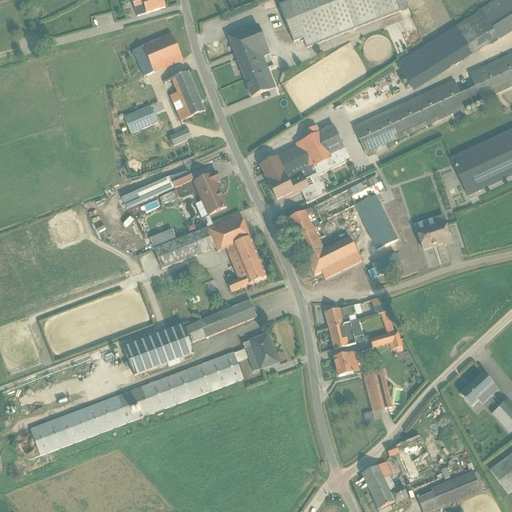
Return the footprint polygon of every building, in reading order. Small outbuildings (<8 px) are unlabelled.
[(137,17),(164,8),(161,0),(133,0),(132,1),(137,17)] [(405,0),(294,0),(278,6),(293,44),(303,40),(307,50),(409,9),(405,0)] [(395,65),(414,93),(511,32),(511,0),(495,0),(479,10),(481,12),(395,65)] [(228,39),(252,98),(268,91),(269,94),(276,91),(263,58),(269,56),(258,27),(228,39)] [(132,51),(142,78),(183,61),(171,35),(132,51)] [(353,128),(365,156),(367,155),(368,158),(374,156),(373,153),(511,88),(511,54),(468,75),(475,88),(460,96),(454,82),(353,128)] [(163,83),(172,103),(196,92),(188,73),(163,83)] [(180,122),(205,112),(196,92),(172,103),(180,122)] [(123,118),(131,135),(158,124),(150,107),(123,118)] [(459,127),(464,124),(460,116),(455,119),(459,127)] [(447,135),(457,130),(452,119),(442,124),(447,135)] [(276,201),(283,197),(285,201),(301,193),(307,204),(316,200),(327,195),(318,177),(350,161),(333,126),(319,133),(316,127),(304,133),(306,140),(295,146),(296,149),(260,166),(276,201)] [(511,129),(448,157),(465,196),(511,175),(511,129)] [(170,138),(173,148),(192,140),(188,131),(170,138)] [(122,199),(126,210),(193,181),(190,173),(187,174),(186,172),(169,178),(122,199)] [(195,205),(202,220),(226,208),(215,184),(220,182),(216,173),(192,184),(201,203),(195,205)] [(324,281),(361,263),(349,238),(324,250),(320,240),(325,238),(316,220),(319,219),(321,224),(346,211),(375,196),(383,192),(376,176),(318,204),(316,200),(307,204),(305,205),(308,210),(286,221),(314,277),(321,274),(324,281)] [(109,188),(123,181),(121,178),(108,185),(109,188)] [(114,190),(129,183),(128,180),(113,187),(114,190)] [(163,207),(179,199),(176,191),(159,199),(163,207)] [(375,196),(381,206),(389,202),(383,192),(375,196)] [(381,206),(375,196),(346,211),(348,214),(356,210),(376,252),(398,241),(381,206)] [(147,212),(160,206),(157,200),(144,206),(147,212)] [(230,294),(267,279),(240,214),(207,228),(207,229),(154,250),(162,270),(215,248),(217,254),(225,251),(237,280),(226,284),(230,294)] [(444,246),(452,244),(443,217),(415,227),(423,252),(443,245),(444,246)] [(189,233),(195,230),(193,223),(187,226),(189,233)] [(176,241),(172,231),(149,240),(154,250),(176,241)] [(394,255),(371,267),(379,283),(402,271),(394,255)] [(183,326),(123,348),(133,378),(194,355),(190,345),(205,339),(206,340),(256,318),(250,301),(199,322),(199,323),(185,329),(183,326)] [(380,315),(387,313),(384,305),(373,308),(374,312),(368,313),(369,317),(375,316),(375,317),(380,315)] [(325,314),(329,330),(356,322),(355,317),(356,317),(353,307),(325,314)] [(370,340),(372,350),(389,345),(400,343),(398,333),(394,334),(393,330),(396,330),(392,320),(390,321),(387,313),(380,315),(387,336),(370,340)] [(354,339),(362,337),(358,322),(356,322),(329,330),(334,351),(355,346),(354,339)] [(252,373),(278,364),(267,336),(242,346),(244,350),(233,354),(237,365),(248,361),(252,373)] [(403,352),(400,343),(389,345),(391,351),(396,349),(397,353),(403,352)] [(338,378),(360,372),(359,370),(365,369),(361,352),(333,359),(338,378)] [(233,353),(30,430),(40,458),(243,380),(237,365),(233,354),(233,353)] [(382,369),(363,374),(373,413),(392,407),(382,369)] [(499,392),(482,374),(460,396),(471,408),(478,402),(482,406),(499,392)] [(509,436),(511,433),(511,406),(507,401),(491,416),(509,436)] [(386,451),(389,458),(397,455),(413,492),(439,482),(419,437),(386,451)] [(511,454),(489,471),(507,496),(511,491),(511,454)] [(361,475),(378,511),(394,503),(395,505),(408,499),(402,486),(395,489),(389,477),(391,476),(385,464),(361,475)] [(417,499),(421,511),(433,511),(439,510),(481,493),(473,473),(431,490),(432,493),(417,499)]
